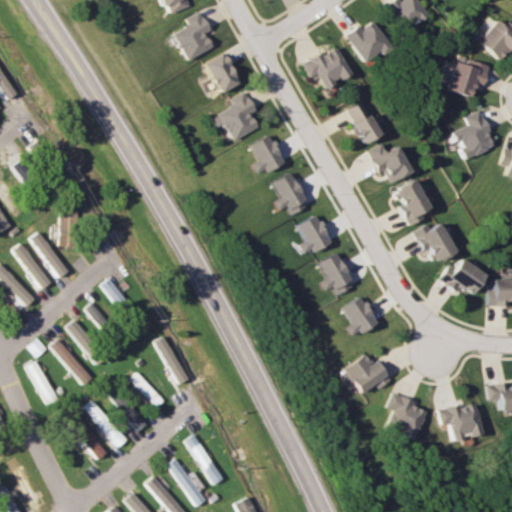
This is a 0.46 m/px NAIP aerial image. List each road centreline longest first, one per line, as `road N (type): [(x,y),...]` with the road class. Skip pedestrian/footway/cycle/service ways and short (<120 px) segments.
road 1 (primary): [(330,511),(208,257),(29,0)]
road 2 (residential): [(231,0),(390,279),(442,329)]
road 3 (residential): [(59,511),(198,400)]
road 4 (residential): [(75,511),(0,353)]
road 5 (residential): [(0,350),(115,254)]
